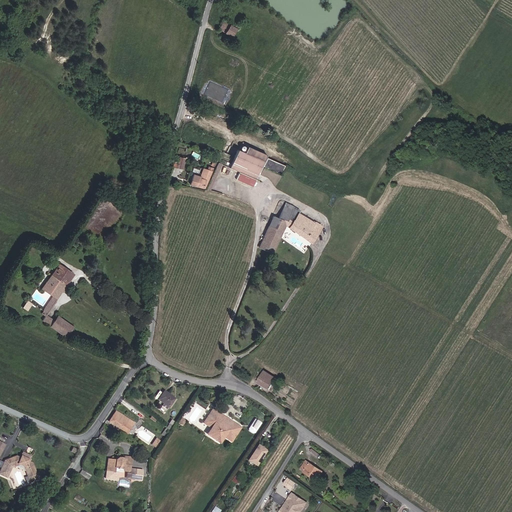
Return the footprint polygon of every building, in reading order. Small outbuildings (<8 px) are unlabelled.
[(213,17),(227,26),(231,19),(217,10),(213,17)] [(236,179),(251,186),(266,153),(246,144),(243,151),(237,148),(228,166),(239,172),(236,179)] [(262,166),(272,171),(276,162),(266,157),(262,166)] [(182,166),(185,167),(188,159),(185,158),(184,160),(175,158),(173,165),(181,168),(182,166)] [(272,171),(280,174),(284,166),(276,162),(272,171)] [(206,189),(208,187),(210,187),(211,184),(213,185),(218,171),(214,170),(212,169),(207,187),(191,183),(193,173),(202,175),(204,167),(193,163),(187,184),(206,189)] [(191,183),(207,187),(212,169),(204,167),(202,175),(193,173),(191,183)] [(209,189),(227,195),(229,190),(213,185),(212,188),(210,187),(209,189)] [(301,210),(287,202),(280,218),(275,216),(261,247),(276,253),(287,226),(313,244),(324,227),(301,213),(301,210)] [(56,299),(73,273),(58,264),(41,289),(52,296),(56,299)] [(45,315),(56,299),(52,296),(41,312),(45,315)] [(28,311),(33,303),(27,299),(22,307),(28,311)] [(49,325),(53,320),(45,315),(41,320),(49,325)] [(72,326),(56,315),(53,320),(69,331),(72,326)] [(69,331),(53,320),(49,325),(65,336),(69,331)] [(259,380),(267,386),(276,374),(261,364),(253,375),(259,380)] [(177,399),(165,390),(158,401),(171,408),(177,399)] [(130,427),(121,422),(123,418),(126,420),(127,418),(115,411),(112,415),(111,415),(107,421),(127,433),(130,427)] [(205,437),(219,445),(223,439),(230,443),(239,428),(238,427),(231,438),(226,436),(225,437),(222,436),(218,442),(209,436),(212,430),(209,429),(211,427),(205,424),(212,412),(210,411),(201,426),(209,431),(205,437)] [(209,436),(218,442),(222,436),(225,437),(226,436),(231,438),(238,427),(233,424),(231,426),(225,422),(224,424),(221,422),(222,420),(216,417),(217,415),(212,412),(205,424),(211,427),(209,429),(212,430),(209,436)] [(188,421),(183,417),(179,423),(185,426),(188,421)] [(121,422),(130,427),(133,422),(127,418),(126,420),(123,418),(121,422)] [(259,423),(253,419),(239,440),(240,441),(239,442),(243,445),(244,444),(245,444),(259,423)] [(156,438),(152,444),(155,447),(160,440),(156,438)] [(266,450),(258,445),(248,460),(257,465),(259,461),(258,460),(262,453),(264,454),(266,450)] [(36,472),(32,464),(28,462),(31,457),(28,455),(27,456),(25,455),(25,454),(23,453),(20,459),(14,457),(3,462),(0,469),(0,477),(5,480),(8,473),(6,473),(8,468),(9,467),(16,464),(18,465),(26,468),(27,471),(26,471),(30,481),(32,481),(33,482),(35,481),(34,480),(38,478),(36,473),(33,475),(32,473),(36,472)] [(122,470),(128,471),(131,456),(124,455),(123,457),(118,456),(115,459),(113,458),(107,457),(105,470),(113,471),(114,466),(118,467),(121,468),(122,470)] [(325,472),(308,460),(302,470),(318,482),(325,472)] [(10,469),(18,465),(16,464),(9,467),(8,468),(6,473),(8,473),(10,469)] [(130,478),(134,479),(135,469),(131,468),(130,472),(129,473),(127,475),(130,478)] [(289,492),(284,498),(286,499),(281,507),(279,506),(275,511),(292,511),(297,506),(298,507),(302,501),(289,492)]
